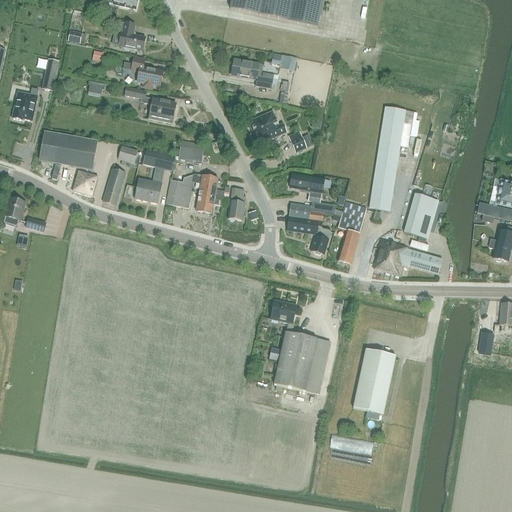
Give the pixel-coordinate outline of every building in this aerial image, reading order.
[(99,0),(106,1),(106,3),(135,10),(137,0),(99,0)] [(323,0),(231,0),(230,10),(259,16),(317,29),(323,0)] [(115,32),(122,34),(119,47),(122,47),(124,51),(129,52),(132,49),(143,52),(146,38),(134,36),(136,26),(125,24),(125,25),(117,23),(115,32)] [(82,34),(70,32),(68,41),(80,44),(82,34)] [(104,54),(94,52),(92,61),(102,63),(104,54)] [(138,82),(142,83),(141,89),(152,92),(154,86),(161,87),(164,73),(144,69),(145,61),(134,59),(132,70),(140,72),(138,82)] [(295,62),(281,59),(280,67),(284,68),(283,69),(294,71),(295,62)] [(263,66),(259,65),(234,60),(231,75),(243,77),(243,79),(256,82),(255,88),(271,91),(274,76),(263,74),(262,78),(261,78),(263,66)] [(289,84),(283,82),(279,105),(285,106),(289,84)] [(126,88),(124,97),(141,101),(145,102),(145,99),(147,93),(126,88)] [(12,120),(22,122),(22,120),(32,122),(37,98),(38,91),(32,90),(30,96),(18,93),(12,120)] [(141,101),(140,104),(152,107),(150,119),(172,124),(176,104),(154,99),(153,100),(145,99),(145,102),(141,101)] [(376,168),(370,210),(390,214),(397,168),(400,148),(408,149),(410,137),(416,138),(419,122),(416,122),(417,115),(405,113),(385,110),(376,168)] [(283,125),(277,127),(272,114),(248,124),(258,147),(282,137),(281,137),(287,134),(283,125)] [(39,161),(82,168),(93,170),(98,141),(44,132),(39,161)] [(288,138),(295,155),(307,150),(307,149),(313,147),(308,136),(302,139),(300,133),(288,138)] [(202,164),(204,145),(181,142),(178,162),(202,164)] [(138,152),(121,147),(118,161),(122,162),(120,165),(127,167),(128,164),(134,165),(138,152)] [(176,157),(146,150),(142,166),(172,173),(176,157)] [(119,167),(114,166),(112,171),(112,170),(102,203),(116,208),(126,174),(118,172),(119,167)] [(79,172),(73,192),(92,198),(98,177),(79,172)] [(308,203),(311,203),(320,204),(323,189),(327,189),(329,182),(325,181),(293,175),(290,188),(309,191),(308,203)] [(183,184),(182,187),(193,189),(194,184),(201,185),(199,193),(215,196),(216,191),(218,180),(195,176),(194,176),(183,180),(183,184)] [(162,184),(138,179),(134,200),(157,205),(162,184)] [(511,208),(511,183),(501,181),(495,205),(511,208)] [(170,182),(165,206),(188,210),(193,189),(182,187),(183,184),(170,182)] [(242,223),(245,199),(243,198),(244,191),(232,189),(227,221),(242,223)] [(199,194),(196,213),(212,215),(213,206),(221,207),(222,202),(223,202),(223,199),(224,193),(224,192),(216,191),(215,196),(199,193),(199,194)] [(346,198),(339,196),(337,206),(343,208),(346,198)] [(427,240),(438,202),(415,196),(404,234),(427,240)] [(5,218),(3,224),(17,228),(19,222),(20,223),(26,204),(9,199),(4,218),(5,218)] [(336,207),(320,204),(311,203),(311,208),(291,205),(286,232),(315,236),(311,253),(313,253),(313,256),(320,258),(321,256),(324,256),(331,231),(321,229),(322,227),(323,215),(334,217),(336,207)] [(338,229),(346,232),(337,263),(350,267),(360,235),(359,235),(364,218),(366,218),(368,211),(345,204),(338,229)] [(480,204),(478,215),(484,216),(495,219),(500,220),(503,209),(480,204)] [(484,216),(483,222),(494,225),(495,219),(484,216)] [(43,234),(46,225),(28,219),(26,229),(43,234)] [(501,262),(508,263),(511,246),(511,235),(499,232),(493,260),(495,260),(496,262),(500,263),(501,262)] [(28,238),(21,236),(19,248),(26,250),(28,238)] [(394,264),(399,247),(381,242),(373,271),(383,274),(386,262),(394,264)] [(412,270),(417,253),(407,250),(407,249),(399,247),(394,264),(386,262),(383,274),(400,278),(403,267),(412,270)] [(442,260),(417,253),(412,270),(438,277),(442,260)] [(292,325),(295,309),(283,307),(283,305),(274,303),(270,320),(292,325)] [(511,306),(501,305),(499,326),(511,327),(511,306)] [(319,397),(330,344),(285,334),(273,387),(275,388),(275,392),(281,393),(282,389),(319,397)] [(490,356),(494,336),(482,334),(478,354),(490,356)] [(353,410),(354,410),(353,415),(357,415),(356,418),(363,420),(365,413),(383,417),(395,358),(366,351),(353,410)] [(376,449),(378,438),(336,430),(334,441),(376,449)]
